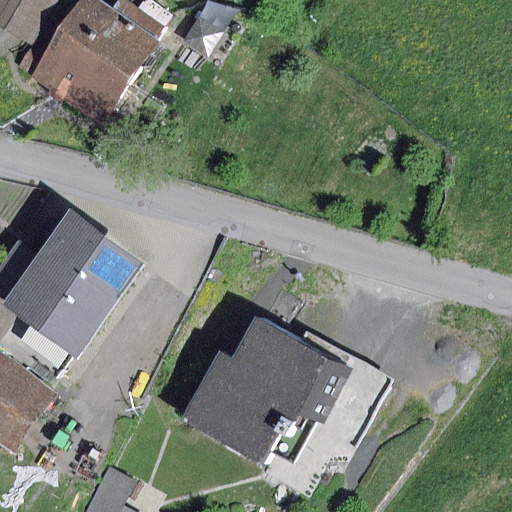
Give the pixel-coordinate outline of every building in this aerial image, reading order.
[(68,0),(0,0),(0,25),(41,48),(68,0)] [(175,44),(109,0),(91,0),(38,79),(115,131),(175,44)] [(170,266),(87,207),(52,257),(27,240),(0,277),(0,282),(23,299),(18,305),(101,364),(170,266)] [(247,357),(233,350),(195,420),(278,466),(306,414),(330,427),(362,368),(269,317),(247,357)] [(67,396),(0,347),(0,438),(25,456),(67,396)] [(143,484),(113,467),(88,511),(137,511),(130,508),(143,484)]
